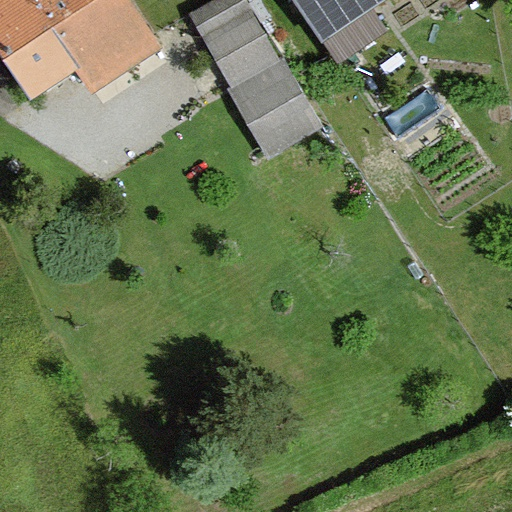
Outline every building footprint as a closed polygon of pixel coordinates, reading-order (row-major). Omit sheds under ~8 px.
[(15,0),(0,10),(0,46),(35,98),(80,68),(95,90),(158,49),(125,0),(15,0)] [(233,0),(198,20),(212,45),(257,20),(246,0),(233,0)] [(380,0),(302,0),(327,36),(380,0)] [(212,45),(239,92),(284,66),(257,20),(212,45)] [(326,133),(289,69),(239,98),(277,162),(326,133)]
